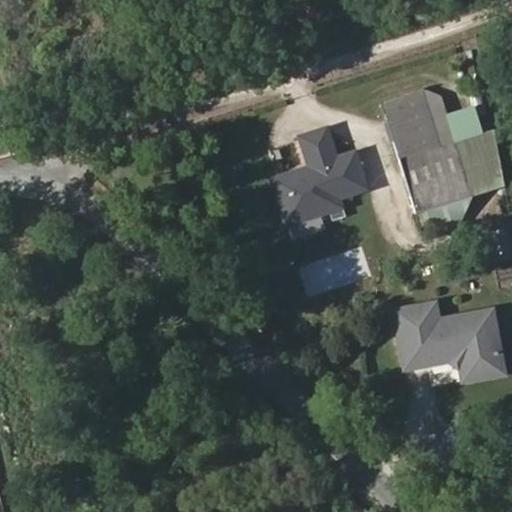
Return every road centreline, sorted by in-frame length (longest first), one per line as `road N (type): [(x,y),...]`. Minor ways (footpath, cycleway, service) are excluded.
road 1 (residential): [(410,511),(39,170),(0,178)]
road 2 (track): [(39,170),(49,149),(341,64),(505,0)]
